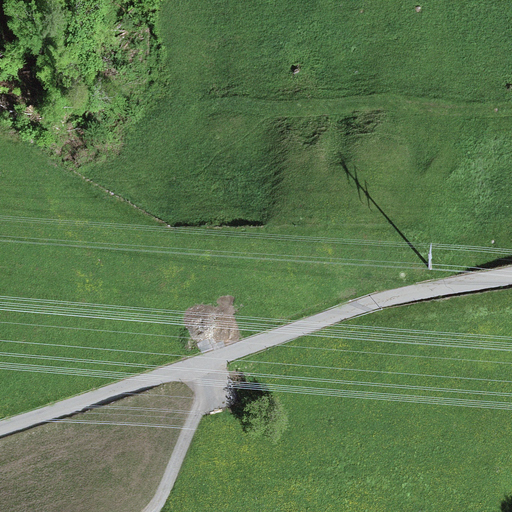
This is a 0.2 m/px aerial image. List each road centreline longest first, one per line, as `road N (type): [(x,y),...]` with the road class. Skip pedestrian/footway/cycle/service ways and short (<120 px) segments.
road 1 (unclassified): [(0,431),(382,299),(511,277)]
road 2 (track): [(219,359),(158,511)]
